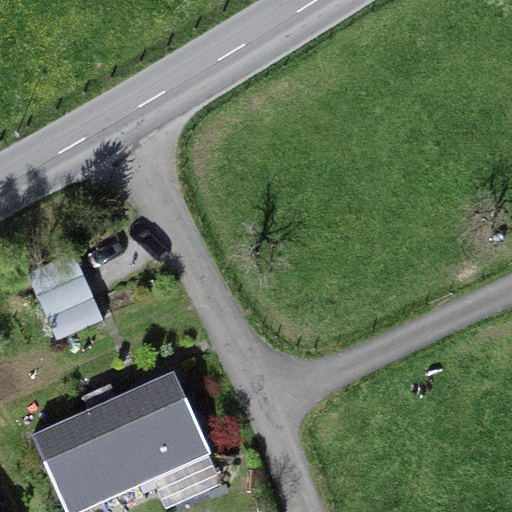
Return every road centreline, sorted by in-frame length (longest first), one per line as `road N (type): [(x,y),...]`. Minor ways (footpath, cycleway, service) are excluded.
road 1 (residential): [(113,128),(264,397),(303,511)]
road 2 (primary): [(113,128),(315,0)]
road 3 (primary): [(0,187),(113,128)]
